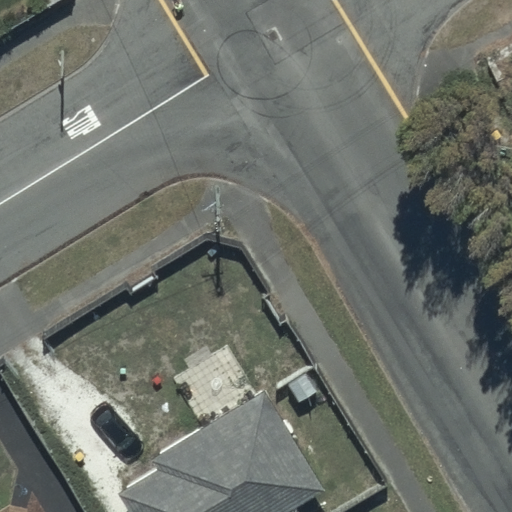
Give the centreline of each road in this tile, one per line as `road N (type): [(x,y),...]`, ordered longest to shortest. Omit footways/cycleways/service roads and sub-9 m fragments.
road 1 (residential): [(269,35),(511,436)]
road 2 (residential): [(0,206),(269,35)]
